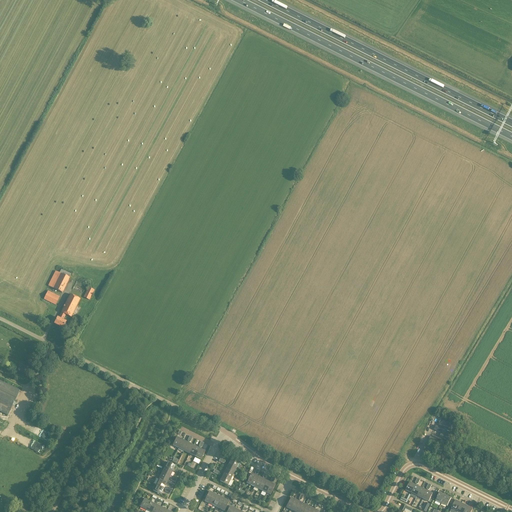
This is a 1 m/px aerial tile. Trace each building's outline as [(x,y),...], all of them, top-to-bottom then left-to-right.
[(48,286),(62,293),(69,278),(55,271),(48,286)] [(94,290),(88,288),(83,298),(89,300),(94,290)] [(56,305),(60,297),(48,291),(43,299),(56,305)] [(54,323),(63,328),(66,322),(63,320),(66,315),(71,317),(80,299),(70,294),(61,312),(58,318),(57,317),(54,323)] [(0,411),(8,415),(20,391),(0,381),(0,411)] [(439,418),(435,426),(452,434),(456,426),(439,418)] [(439,458),(437,462),(442,464),(461,425),(456,422),(454,424),(457,425),(456,427),(457,427),(451,439),(444,435),(441,440),(448,444),(441,458),(439,458)] [(435,426),(431,435),(440,440),(445,431),(435,426)] [(430,435),(426,444),(443,452),(447,444),(430,435)] [(176,437),(172,445),(178,448),(182,440),(176,437)] [(182,440),(178,448),(184,451),(188,443),(182,440)] [(189,454),(194,446),(188,443),(184,451),(189,454)] [(426,444),(421,453),(437,461),(442,452),(426,444)] [(195,457),(199,449),(194,446),(189,454),(195,457)] [(201,460),(205,451),(199,449),(195,457),(201,460)] [(228,464),(236,468),(239,462),(231,458),(228,464)] [(175,466),(167,462),(164,468),(172,472),(175,466)] [(236,468),(228,464),(225,470),(233,474),(236,468)] [(172,472),(164,468),(161,474),(169,478),(172,472)] [(233,474),(225,470),(223,476),(231,480),(233,474)] [(255,476),(251,473),(249,477),(247,476),(246,479),(248,480),(246,483),(250,485),(255,476)] [(169,478),(161,474),(159,479),(167,483),(169,478)] [(231,480),(223,476),(220,481),(228,485),(231,480)] [(250,485),(254,487),(259,478),(255,476),(250,485)] [(258,489),(263,479),(259,478),(254,487),(253,490),(257,492),(258,489)] [(167,483),(159,479),(156,485),(164,489),(167,483)] [(263,479),(258,489),(262,491),(267,481),(263,479)] [(267,481),(262,491),(266,493),(271,483),(267,481)] [(410,482),(406,490),(411,493),(415,485),(410,482)] [(271,483),(266,493),(270,495),(275,485),(271,483)] [(164,489),(156,485),(153,491),(161,495),(164,489)] [(415,485),(411,493),(417,496),(421,488),(415,485)] [(421,488),(417,496),(423,499),(427,491),(421,488)] [(209,491),(205,500),(203,499),(202,500),(208,503),(213,494),(209,491)] [(427,491),(423,499),(426,500),(429,502),(433,494),(427,491)] [(441,503),(445,495),(439,492),(439,494),(437,497),(435,500),(441,503)] [(213,494),(208,503),(212,505),(217,496),(217,495),(213,494)] [(217,495),(217,496),(212,505),(216,507),(221,498),(221,497),(217,495)] [(451,504),(453,499),(451,498),(445,495),(441,503),(447,506),(449,503),(451,504)] [(221,497),(221,498),(216,507),(220,509),(225,499),(221,497)] [(146,510),(150,502),(144,498),(142,503),(141,503),(139,506),(146,510)] [(291,498),(286,507),(290,509),(295,500),(291,498)] [(224,511),(229,501),(225,499),(220,509),(224,511)] [(451,508),(454,510),(457,511),(461,503),(455,500),(453,499),(451,504),(453,505),(451,508)] [(295,500),(290,509),(294,511),(299,502),(295,500)] [(150,502),(146,510),(150,511),(151,511),(156,504),(150,502)] [(295,511),(298,511),(303,504),(299,502),(294,511),(295,511)] [(425,511),(430,505),(426,503),(422,511),(424,511),(425,511)] [(461,503),(457,511),(464,511),(467,506),(461,503)]
